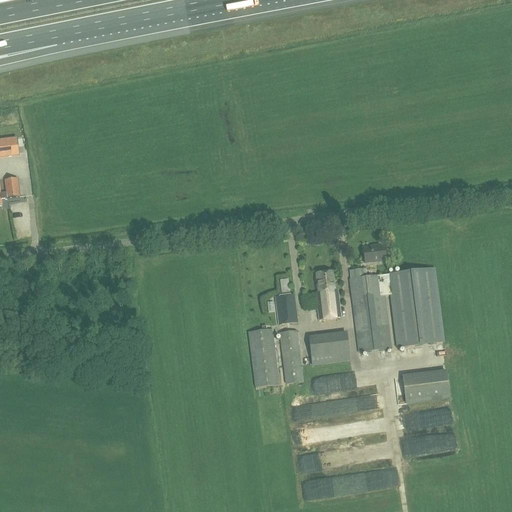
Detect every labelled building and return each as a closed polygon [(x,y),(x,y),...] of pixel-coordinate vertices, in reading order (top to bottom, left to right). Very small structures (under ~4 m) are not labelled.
[(0,191),(0,207),(2,207),(1,200),(19,198),(17,179),(4,180),(6,193),(0,193),(0,191)] [(384,245),(363,248),(365,264),(386,262),(384,245)] [(359,354),(391,350),(384,297),(392,296),(399,349),(442,343),(433,269),(366,278),(365,269),(350,271),(351,280),(350,280),(359,354)] [(318,292),(315,293),(318,322),(342,319),(338,290),(335,290),(333,272),(316,274),(318,292)] [(275,297),(279,326),(298,324),(295,295),(275,297)] [(248,333),(255,389),(279,386),(273,330),(248,333)] [(303,383),(297,331),(279,333),(285,385),(303,383)] [(310,363),(350,361),(349,332),(309,333),(310,363)] [(402,374),(406,402),(450,395),(446,366),(402,374)]
